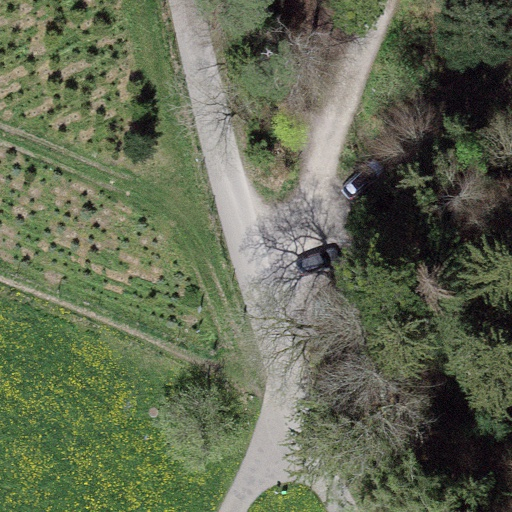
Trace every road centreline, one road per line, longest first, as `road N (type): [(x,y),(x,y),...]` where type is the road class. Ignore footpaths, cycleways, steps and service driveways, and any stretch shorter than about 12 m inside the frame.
road 1 (unclassified): [(339,511),(291,428),(189,0)]
road 2 (track): [(256,299),(322,162),(376,0)]
